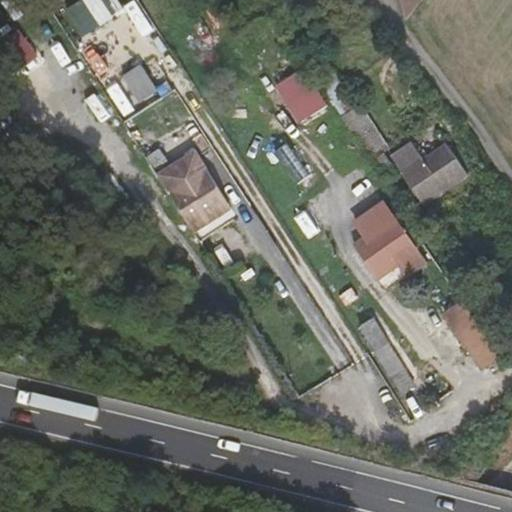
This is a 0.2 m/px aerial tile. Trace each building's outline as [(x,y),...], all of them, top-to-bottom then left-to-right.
[(85,0),(69,10),(87,38),(115,20),(101,0),(85,0)] [(402,0),(406,18),(419,0),(402,0)] [(124,78),(141,104),(158,93),(142,67),(124,78)] [(305,124),(324,112),(299,73),(278,86),(289,103),(291,101),(305,124)] [(337,79),(321,90),(368,162),(389,150),(359,103),(355,105),(337,79)] [(144,161),(152,174),(167,165),(159,152),(144,161)] [(156,178),(193,237),(232,213),(195,154),(156,178)] [(426,173),(415,157),(394,172),(425,216),(470,185),(450,156),(426,173)] [(408,280),(429,266),(386,206),(355,225),(365,240),(356,247),(380,283),(392,274),(395,279),(403,273),(408,280)] [(484,370),(504,356),(463,299),(443,313),(484,370)] [(373,325),(359,333),(390,379),(404,371),(373,325)]
